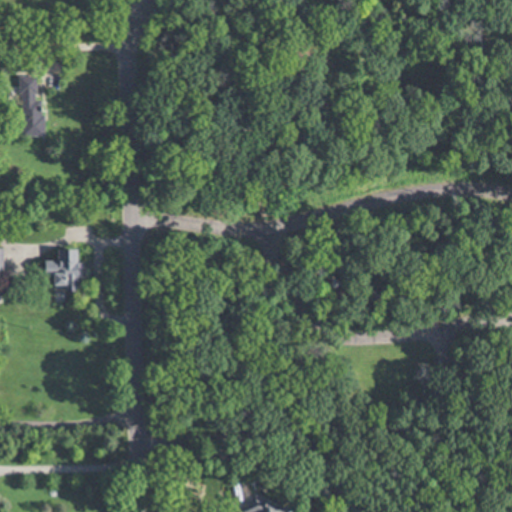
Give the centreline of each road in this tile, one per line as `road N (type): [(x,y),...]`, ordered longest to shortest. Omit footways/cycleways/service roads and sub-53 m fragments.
road 1 (tertiary): [(138,511),(127,39)]
road 2 (residential): [(511,195),(422,189),(269,231),(132,225)]
road 3 (residential): [(355,511),(317,455),(292,437),(206,434),(138,444)]
road 4 (residential): [(127,39),(0,40)]
